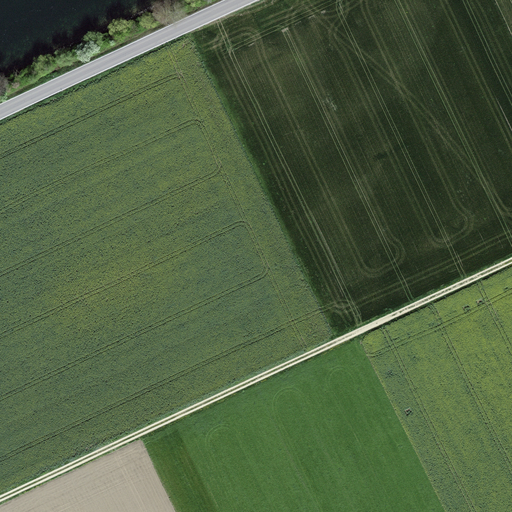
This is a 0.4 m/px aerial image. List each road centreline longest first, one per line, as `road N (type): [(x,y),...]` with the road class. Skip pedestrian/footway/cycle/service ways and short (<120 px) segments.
road 1 (track): [(511,263),(0,499)]
road 2 (tertiary): [(0,111),(239,0)]
